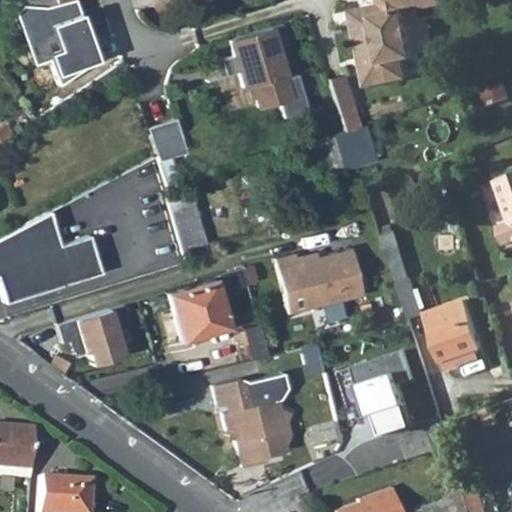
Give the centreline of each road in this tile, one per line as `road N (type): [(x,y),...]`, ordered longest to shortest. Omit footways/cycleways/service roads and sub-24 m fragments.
road 1 (tertiary): [(0,360),(203,511)]
road 2 (unknown): [(0,337),(178,272)]
road 3 (unknown): [(268,511),(394,454)]
